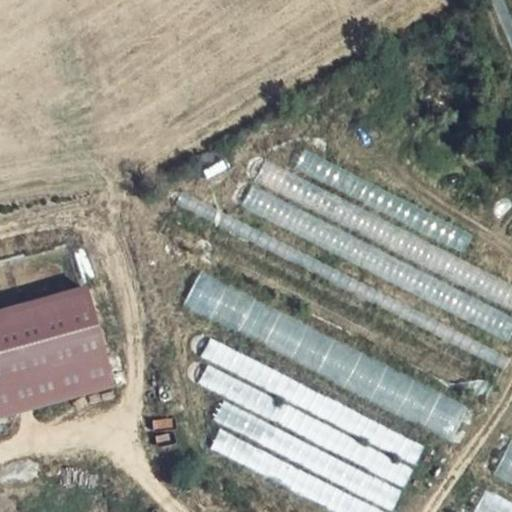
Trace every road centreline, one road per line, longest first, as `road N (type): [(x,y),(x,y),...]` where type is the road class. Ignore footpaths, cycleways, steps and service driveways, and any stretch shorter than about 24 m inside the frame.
road 1 (track): [(0,234),(70,219),(98,230),(128,273),(136,384),(131,455)]
road 2 (track): [(425,511),(511,387)]
road 3 (track): [(0,463),(96,442),(131,455)]
road 4 (track): [(511,241),(408,176)]
